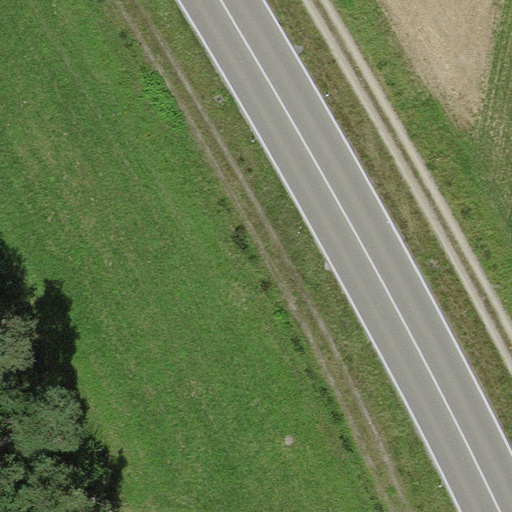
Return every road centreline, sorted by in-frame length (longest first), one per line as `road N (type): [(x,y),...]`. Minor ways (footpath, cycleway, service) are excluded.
road 1 (track): [(116,0),(305,316),(403,511)]
road 2 (primary): [(216,0),(316,160),(501,511)]
road 3 (track): [(511,370),(445,229),(311,0)]
